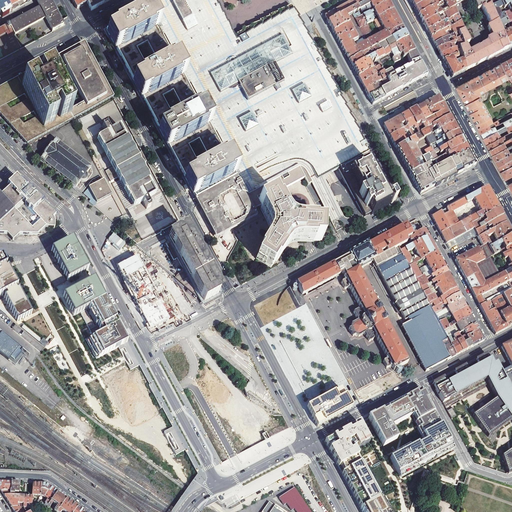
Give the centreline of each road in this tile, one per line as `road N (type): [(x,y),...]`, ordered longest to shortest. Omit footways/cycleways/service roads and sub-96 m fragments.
road 1 (residential): [(83,27),(235,302)]
road 2 (tertiary): [(418,208),(235,302)]
road 3 (secondary): [(235,302),(235,316),(303,443)]
road 4 (residential): [(491,342),(418,208)]
road 5 (residential): [(418,382),(469,466),(511,478)]
road 6 (secondary): [(153,367),(217,488)]
road 7 (secondary): [(303,443),(418,382)]
road 8 (secondary): [(80,225),(71,198),(0,131)]
